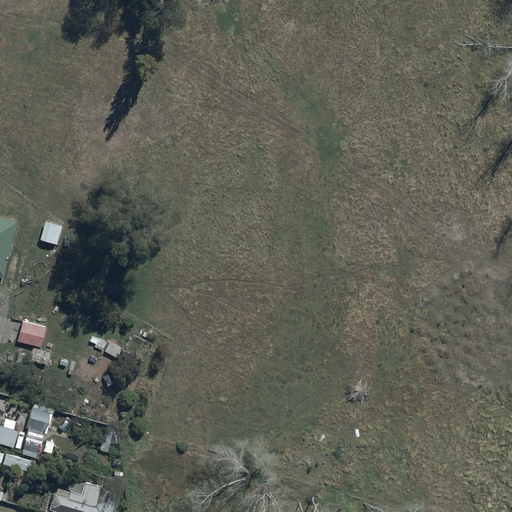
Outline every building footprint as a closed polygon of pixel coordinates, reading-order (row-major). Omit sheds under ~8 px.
[(0,277),(3,278),(17,221),(0,217),(0,277)] [(61,226),(45,222),(40,240),(57,244),(61,226)] [(41,347),(46,328),(22,322),(18,342),(41,347)] [(94,346),(102,351),(107,342),(93,335),(89,341),(95,344),(94,346)] [(110,341),(105,351),(138,369),(143,360),(110,341)] [(51,353),(33,348),(29,360),(47,365),(51,353)] [(53,411),(32,405),(24,434),(27,435),(21,454),(35,458),(39,445),(41,445),(44,435),(46,435),(53,411)] [(0,442),(14,447),(16,437),(13,431),(16,421),(0,416),(0,442)] [(110,442),(114,427),(107,424),(101,443),(98,442),(96,449),(107,452),(111,442),(110,442)] [(101,484),(100,487),(74,480),(70,491),(58,488),(56,493),(54,492),(49,511),(54,511),(113,511),(120,489),(101,484)] [(10,494),(0,491),(0,500),(7,503),(10,494)]
